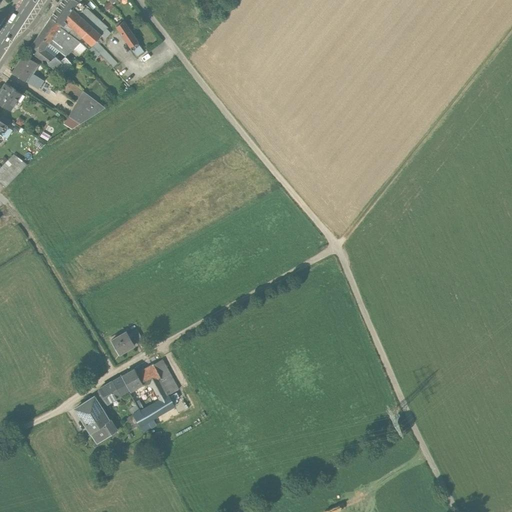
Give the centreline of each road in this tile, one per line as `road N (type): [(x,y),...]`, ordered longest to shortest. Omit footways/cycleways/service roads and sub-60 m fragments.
road 1 (track): [(137,0),(335,242),(460,511)]
road 2 (track): [(160,346),(344,235),(511,31)]
road 3 (residential): [(0,440),(70,406),(160,346)]
